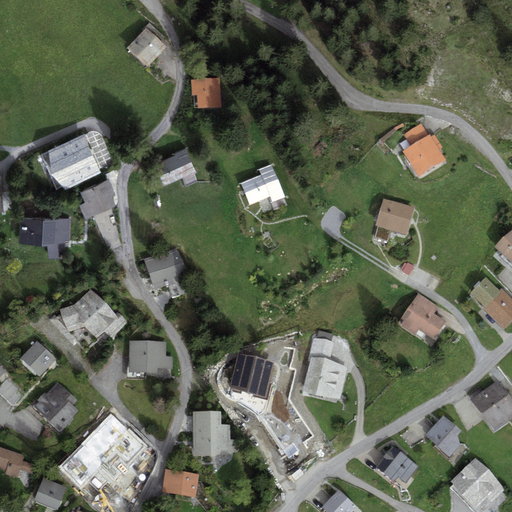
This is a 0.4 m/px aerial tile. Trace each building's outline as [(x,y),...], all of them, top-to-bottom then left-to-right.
[(146,33),(127,55),(147,74),(168,52),(161,46),(167,39),(150,24),(144,31),(146,33)] [(220,80),(191,83),(192,99),(197,99),(198,113),(222,111),(220,80)] [(413,151),(403,157),(419,183),(446,166),(439,155),(443,152),(435,138),(430,141),(421,126),(404,136),(413,151)] [(84,129),(49,144),(50,148),(41,152),(56,186),(64,183),(65,185),(101,169),(84,129)] [(154,164),(163,186),(183,177),(186,184),(196,179),(193,173),(196,172),(185,148),(173,154),(174,156),(154,164)] [(286,200),(272,167),(258,173),(261,179),(240,188),(250,209),(270,201),(272,206),(286,200)] [(108,176),(80,187),(85,199),(79,201),(85,214),(116,201),(112,193),(115,192),(108,176)] [(414,208),(383,199),(375,225),(378,226),(374,238),(387,242),(391,230),(406,235),(414,208)] [(69,217),(20,215),(19,239),(47,239),(49,254),(65,254),(65,234),(68,234),(69,217)] [(511,229),(503,236),(494,247),(500,252),(497,256),(511,268),(511,229)] [(176,248),(144,259),(154,291),(175,284),(174,278),(185,275),(176,248)] [(483,306),(481,307),(503,330),(511,321),(511,300),(501,289),(499,291),(486,277),(470,293),(483,306)] [(115,315),(91,289),(74,305),(60,310),(49,320),(73,345),(77,341),(85,350),(105,331),(111,337),(126,323),(118,313),(115,315)] [(418,294),(398,324),(415,335),(419,330),(434,340),(446,322),(434,314),(438,307),(418,294)] [(311,357),(303,391),(340,400),(348,367),(330,360),(334,342),(313,338),(309,356),(311,357)] [(37,341),(20,358),(40,377),(56,359),(37,341)] [(166,342),(130,341),(129,370),(129,372),(146,373),(158,373),(158,368),(172,369),(173,356),(166,356),(166,342)] [(273,363),(237,354),(229,387),(265,396),(273,363)] [(129,372),(129,370),(126,370),(126,379),(146,380),(146,373),(129,372)] [(23,395),(6,380),(0,385),(0,393),(13,406),(23,395)] [(511,401),(497,381),(471,400),(495,431),(511,418),(511,401)] [(57,382),(33,407),(60,431),(79,410),(72,404),(77,400),(57,382)] [(221,411),(193,412),(194,456),(213,456),(237,452),(237,444),(230,444),(230,425),(221,425),(221,411)] [(113,414),(81,445),(83,447),(62,467),(81,486),(104,462),(100,458),(112,446),(121,466),(146,455),(138,439),(113,414)] [(443,414),(424,436),(449,457),(460,445),(458,436),(462,431),(443,414)] [(25,455),(0,447),(0,468),(6,470),(5,474),(18,478),(20,470),(32,474),(35,465),(23,461),(25,455)] [(393,447),(377,467),(395,481),(398,477),(406,483),(419,467),(393,447)] [(489,470),(475,459),(451,481),(473,505),(471,507),(474,511),(493,511),(509,497),(503,491),(505,490),(489,470)] [(198,475),(165,470),(162,493),(195,498),(197,481),(198,475)] [(43,478),(34,500),(58,511),(66,487),(43,478)] [(200,481),(197,481),(195,498),(206,511),(214,511),(220,506),(200,481)] [(338,489),(321,507),(326,511),(351,511),(357,507),(338,489)]
